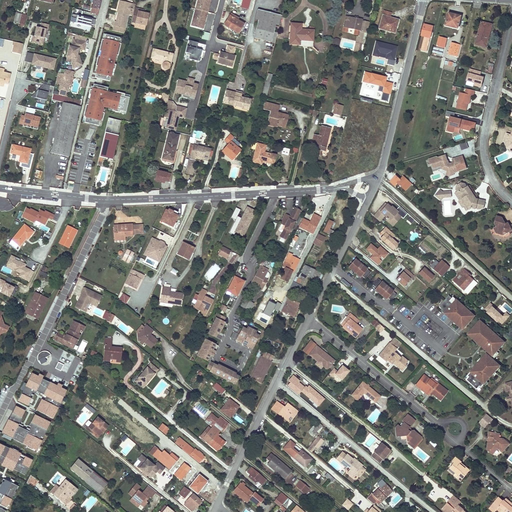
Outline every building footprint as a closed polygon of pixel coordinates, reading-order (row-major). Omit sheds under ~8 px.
[(93,0),(91,13),(98,14),(100,3),(98,3),(99,0),(93,0)] [(208,11),(210,0),(197,0),(192,25),(199,26),(200,23),(205,24),(206,20),(204,19),(205,15),(207,10),(208,11)] [(250,0),(242,0),(241,8),(248,9),(250,0)] [(115,21),(114,25),(125,27),(130,2),(126,2),(126,5),(119,3),(118,9),(119,9),(118,12),(116,21),(115,21)] [(145,29),(147,20),(148,14),(144,13),(138,12),(139,9),(135,8),(131,22),(135,23),(134,27),(145,29)] [(276,22),(280,23),(283,14),(258,8),(256,17),(260,18),(255,36),(272,40),(276,22)] [(378,28),(395,33),(396,28),(395,28),(397,21),(390,19),(390,17),(392,12),(383,10),(378,28)] [(458,29),(459,23),(460,17),(453,16),(453,14),(449,13),(446,26),(458,29)] [(96,19),(72,14),(70,21),(94,27),(96,19)] [(224,25),(231,29),(238,33),(244,24),(236,19),(229,15),(224,25)] [(348,28),(355,29),(354,34),(358,35),(359,35),(362,19),(346,16),(343,30),(347,31),(348,28)] [(395,28),(396,28),(399,19),(390,17),(390,19),(397,21),(395,28)] [(42,45),(46,29),(48,29),(49,24),(42,22),(40,27),(36,26),(34,36),(33,42),(42,45)] [(487,47),(490,33),(488,32),(490,24),(481,22),(478,33),(476,44),(487,47)] [(301,24),(291,23),(289,44),(299,44),(300,40),(313,41),(313,30),(304,29),(304,30),(301,30),(301,29),(301,24)] [(423,51),(423,50),(426,51),(429,36),(430,37),(432,26),(424,24),(422,35),(425,36),(421,51),(423,51)] [(118,55),(121,43),(119,42),(120,37),(106,33),(104,39),(102,38),(99,50),(102,51),(100,55),(98,55),(96,65),(98,65),(97,70),(95,77),(110,80),(111,74),(112,68),(115,69),(116,64),(114,63),(115,59),(116,54),(118,55)] [(437,46),(440,47),(444,48),(446,38),(439,37),(437,46)] [(84,49),(86,41),(74,38),(72,46),(70,46),(67,56),(73,57),(72,61),(76,67),(83,63),(79,55),(77,55),(78,52),(79,48),(81,48),(84,49)] [(198,43),(190,41),(187,53),(190,54),(188,60),(198,62),(201,51),(196,50),(198,43)] [(397,46),(375,41),(372,55),(379,57),(379,56),(386,58),(386,59),(388,59),(386,64),(393,66),(395,61),(394,60),(397,46)] [(24,44),(15,42),(13,52),(21,54),(24,44)] [(451,43),(449,54),(453,55),(454,50),(455,47),(456,48),(457,44),(451,43)] [(236,47),(228,45),(227,49),(230,50),(229,54),(226,53),(220,52),(219,55),(221,58),(218,60),(217,63),(228,66),(228,63),(233,65),(236,56),(233,55),(236,47)] [(168,68),(169,67),(173,54),(168,52),(167,54),(165,53),(165,52),(153,49),(151,58),(163,61),(162,65),(162,66),(163,68),(164,69),(166,70),(167,69),(168,68)] [(54,69),(56,59),(27,52),(25,61),(32,63),(32,62),(35,63),(35,65),(54,69)] [(0,81),(4,83),(4,82),(8,83),(10,74),(4,72),(5,69),(0,68),(0,81)] [(480,71),(470,68),(466,81),(473,83),(472,86),(480,88),(483,79),(478,77),(480,71)] [(68,91),(71,75),(73,76),(74,71),(65,69),(64,74),(58,72),(56,83),(60,84),(59,89),(68,91)] [(387,77),(365,72),(363,82),(379,86),(377,91),(382,92),(381,98),(388,100),(392,83),(386,82),(387,77)] [(187,82),(178,80),(175,92),(194,97),(197,85),(192,84),(193,80),(188,78),(187,82)] [(262,96),(267,97),(270,84),(268,83),(265,82),(262,96)] [(46,100),(50,85),(44,84),(43,85),(42,91),(38,90),(31,97),(46,100)] [(126,111),(130,97),(124,95),(125,93),(117,91),(116,94),(112,93),(109,92),(107,91),(108,89),(108,87),(94,84),(93,86),(92,89),(90,89),(89,94),(91,94),(89,104),(86,104),(84,116),(86,116),(85,122),(99,125),(100,120),(102,112),(103,108),(104,106),(109,107),(113,108),(112,110),(120,112),(121,110),(126,111)] [(469,104),(470,100),(471,95),(473,96),(474,91),(466,89),(465,94),(459,93),(456,107),(464,109),(466,103),(467,104),(469,104)] [(235,93),(226,90),(223,104),(242,109),(243,106),(250,107),(252,99),(241,97),(242,92),(236,91),(235,93)] [(173,101),(168,100),(165,116),(169,117),(167,128),(176,130),(179,117),(185,118),(187,109),(177,106),(173,101)] [(69,157),(81,106),(63,102),(51,152),(69,157)] [(267,124),(276,126),(276,125),(277,122),(286,124),(288,115),(280,113),(279,114),(277,113),(277,112),(279,106),(265,102),(263,109),(271,111),(267,124)] [(333,113),(336,115),(340,116),(343,106),(335,104),(333,113)] [(34,116),(35,109),(27,107),(25,114),(34,116)] [(454,113),(446,111),(445,116),(450,118),(446,131),(452,133),(453,131),(459,132),(460,128),(462,119),(453,117),(454,113)] [(39,125),(41,118),(34,116),(25,114),(25,116),(21,116),(19,124),(23,124),(24,123),(34,126),(35,124),(39,125)] [(121,121),(108,118),(107,122),(105,132),(117,135),(121,121)] [(476,122),(462,119),(460,128),(474,131),(476,122)] [(316,142),(316,143),(314,144),(313,149),(316,149),(320,151),(325,152),(331,129),(321,126),(319,136),(314,134),(313,141),(316,142)] [(117,135),(105,132),(101,147),(114,150),(117,135)] [(162,158),(172,161),(178,136),(168,133),(162,158)] [(511,135),(510,134),(506,133),(503,141),(505,142),(508,143),(507,148),(511,150),(511,135)] [(234,137),(230,134),(224,140),(228,143),(223,150),(233,159),(241,150),(230,141),(234,137)] [(275,159),(275,160),(276,155),(272,154),(264,152),(266,146),(257,143),(257,144),(255,150),(252,162),(261,164),(262,161),(273,164),(275,159)] [(211,148),(193,144),(190,157),(195,158),(195,157),(196,155),(208,158),(211,148)] [(28,164),(31,149),(13,145),(11,154),(20,156),(19,162),(28,164)] [(114,150),(101,147),(99,157),(111,160),(114,150)] [(289,156),(290,149),(283,148),(282,154),(289,156)] [(233,159),(223,150),(221,151),(231,160),(233,159)] [(467,168),(464,159),(460,161),(459,158),(452,160),(453,162),(452,164),(450,165),(449,164),(448,161),(446,162),(444,163),(443,161),(446,160),(444,156),(437,159),(435,158),(428,161),(430,167),(431,166),(433,170),(441,167),(442,169),(448,172),(450,173),(453,172),(454,174),(458,172),(467,168)] [(196,160),(189,159),(186,172),(192,173),(196,160)] [(171,173),(158,170),(156,180),(165,183),(165,181),(169,182),(171,173)] [(412,182),(404,175),(400,180),(395,175),(389,182),(394,186),(397,183),(405,190),(412,182)] [(465,206),(467,210),(472,207),(479,209),(484,208),(485,202),(479,200),(477,200),(475,196),(474,197),(472,194),(473,193),(469,187),(468,187),(465,184),(462,183),(458,186),(457,190),(459,192),(456,193),(461,201),(463,200),(467,205),(465,206)] [(470,186),(469,187),(473,193),(472,194),(474,197),(475,196),(477,200),(479,200),(470,186)] [(381,208),(374,216),(379,221),(384,215),(390,220),(392,218),(396,222),(401,216),(397,213),(398,212),(392,206),(391,207),(387,204),(387,205),(383,209),(381,208)] [(233,235),(234,233),(244,237),(256,211),(247,206),(241,218),(237,216),(240,210),(236,207),(231,218),(235,220),(229,233),(233,235)] [(291,229),(301,210),(294,207),(290,216),(286,214),(280,224),(285,226),(279,237),(286,240),(290,231),(289,231),(290,229),(291,229)] [(52,220),(54,215),(45,211),(44,212),(40,210),(38,213),(30,209),(30,210),(26,208),(22,217),(34,223),(35,220),(45,225),(48,218),(52,220)] [(166,210),(161,221),(174,228),(179,216),(173,213),(175,211),(169,208),(168,210),(166,210)] [(298,227),(313,234),(321,217),(314,214),(310,221),(303,218),(298,227)] [(511,234),(511,233),(511,224),(511,225),(509,222),(508,222),(506,223),(504,223),(504,221),(505,220),(502,219),(503,217),(497,216),(495,223),(497,226),(494,228),(497,233),(503,235),(504,231),(508,233),(510,232),(511,234)] [(327,234),(333,222),(329,220),(323,232),(327,234)] [(143,224),(132,225),(132,224),(113,225),(114,237),(125,237),(125,235),(133,235),(133,233),(143,232),(143,224)] [(18,244),(19,245),(24,239),(24,238),(25,237),(25,238),(27,239),(33,232),(25,225),(12,240),(10,243),(15,247),(18,244)] [(59,243),(64,245),(68,248),(77,230),(68,226),(59,243)] [(391,232),(386,227),(382,231),(385,234),(381,238),(393,249),(396,245),(387,237),(391,232)] [(323,248),(325,236),(317,234),(314,245),(323,248)] [(289,245),(291,246),(293,247),(298,237),(294,236),(289,245)] [(161,258),(167,247),(163,245),(162,246),(159,245),(160,244),(156,241),(156,240),(152,238),(144,254),(151,258),(153,254),(161,258)] [(183,243),(178,254),(187,259),(190,260),(193,253),(192,252),(194,249),(183,243)] [(372,255),(369,259),(378,266),(389,254),(380,246),(377,249),(371,243),(365,249),(372,255)] [(421,245),(419,248),(425,254),(427,251),(421,245)] [(231,250),(222,246),(218,255),(227,259),(231,250)] [(134,252),(127,249),(122,260),(129,263),(134,252)] [(293,272),(296,266),(299,260),(292,256),(292,254),(289,253),(285,259),(289,261),(280,278),(287,282),(292,272),(293,272)] [(29,281),(34,272),(24,267),(26,264),(19,261),(15,259),(16,258),(11,255),(7,264),(16,269),(15,270),(20,273),(19,276),(29,281)] [(395,263),(396,262),(397,261),(394,259),(389,255),(388,256),(388,257),(384,262),(381,265),(395,277),(396,276),(399,278),(404,273),(402,271),(403,270),(395,263)] [(366,267),(354,257),(347,265),(359,275),(361,274),(366,267)] [(444,273),(442,271),(447,266),(442,260),(438,264),(435,261),(430,267),(433,269),(441,276),(444,273)] [(305,265),(301,273),(306,276),(311,278),(315,270),(305,265)] [(261,290),(264,285),(267,280),(269,275),(269,274),(269,273),(269,272),(268,272),(268,271),(267,271),(267,270),(260,266),(251,284),(261,290)] [(365,276),(369,271),(366,267),(361,274),(365,276)] [(433,276),(424,268),(419,273),(428,282),(433,276)] [(144,275),(131,269),(129,273),(140,279),(142,279),(144,275)] [(464,290),(474,280),(470,277),(466,272),(467,271),(464,269),(459,274),(462,276),(456,283),(464,290)] [(321,273),(315,270),(311,278),(317,281),(321,273)] [(136,289),(140,279),(129,273),(124,283),(136,289)] [(402,281),(407,276),(404,273),(399,278),(402,281)] [(462,276),(459,274),(453,281),(456,283),(462,276)] [(227,291),(232,293),(237,295),(244,281),(239,279),(235,277),(227,291)] [(351,286),(343,278),(341,281),(349,288),(351,286)] [(13,295),(17,287),(15,286),(14,287),(6,283),(6,282),(0,279),(0,280),(0,286),(3,288),(1,292),(9,297),(10,294),(13,295)] [(392,290),(380,279),(373,287),(385,297),(386,296),(392,290)] [(171,287),(163,286),(160,300),(168,301),(168,303),(181,305),(183,293),(170,291),(171,287)] [(102,296),(84,287),(81,293),(82,293),(75,307),(81,310),(86,308),(89,301),(98,305),(102,296)] [(199,296),(197,300),(196,301),(194,304),(198,306),(197,308),(202,311),(200,314),(205,316),(213,300),(209,298),(207,300),(203,298),(207,291),(202,288),(198,296),(199,296)] [(391,299),(395,293),(392,290),(386,296),(391,299)] [(39,314),(40,312),(41,310),(40,309),(42,307),(43,307),(47,298),(35,293),(25,313),(34,317),(36,313),(39,314)] [(130,298),(124,294),(121,300),(127,303),(130,298)] [(449,296),(439,306),(442,309),(441,310),(447,316),(449,315),(451,317),(450,318),(457,325),(459,322),(465,327),(473,317),(468,312),(469,311),(453,297),(452,298),(449,296)] [(246,312),(247,311),(247,309),(249,310),(253,304),(244,299),(239,308),(246,312)] [(286,303),(284,307),(282,311),(293,317),(300,304),(290,300),(288,304),(286,303)] [(86,308),(81,310),(86,312),(90,303),(97,306),(98,305),(89,301),(86,308)] [(276,304),(269,301),(264,312),(270,315),(274,309),(278,310),(281,304),(277,302),(276,304)] [(486,310),(489,313),(493,308),(495,306),(491,304),(486,310)] [(503,317),(493,308),(489,313),(487,315),(498,324),(500,323),(503,325),(511,316),(507,313),(503,317)] [(341,323),(344,325),(352,333),(351,334),(355,337),(362,329),(359,326),(356,323),(359,320),(351,313),(348,316),(346,315),(340,322),(341,323)] [(219,334),(225,322),(223,321),(225,317),(218,314),(208,333),(215,337),(217,333),(219,334)] [(85,326),(73,320),(69,329),(70,330),(67,336),(61,333),(57,341),(68,346),(70,342),(74,343),(76,339),(77,339),(79,334),(78,333),(80,330),(83,331),(85,326)] [(479,322),(470,332),(476,337),(474,339),(481,346),(482,344),(484,346),(483,348),(490,353),(491,352),(494,355),(503,344),(500,341),(502,340),(486,326),(484,327),(479,322)] [(384,327),(379,323),(375,327),(375,328),(379,332),(384,327)] [(149,333),(152,329),(146,324),(145,327),(145,330),(142,330),(143,333),(138,333),(139,341),(140,342),(145,342),(152,348),(158,340),(151,335),(149,333)] [(344,325),(343,326),(351,334),(352,333),(344,325)] [(259,336),(243,327),(239,335),(245,338),(242,343),(247,346),(250,340),(255,343),(259,336)] [(245,338),(239,335),(236,340),(242,343),(245,338)] [(371,337),(364,351),(370,354),(376,339),(371,337)] [(112,338),(105,338),(104,344),(106,345),(104,360),(110,361),(110,358),(117,359),(117,358),(121,358),(121,352),(119,352),(119,347),(111,346),(112,338)] [(215,351),(210,348),(213,343),(205,339),(197,355),(204,359),(207,353),(213,356),(215,351)] [(253,349),(255,343),(250,340),(247,346),(253,349)] [(316,344),(310,340),(306,345),(311,349),(316,344)] [(397,349),(389,342),(380,354),(383,356),(381,358),(386,363),(387,361),(391,365),(392,363),(394,361),(396,363),(395,365),(403,371),(407,366),(405,365),(408,361),(402,356),(401,357),(394,352),(397,349)] [(215,351),(218,345),(213,343),(210,348),(215,351)] [(306,345),(302,350),(307,354),(311,349),(306,345)] [(332,360),(326,355),(327,354),(317,346),(310,354),(317,361),(315,363),(321,369),(324,366),(326,368),(332,360)] [(46,361),(44,358),(48,355),(45,351),(37,357),(42,364),(46,361)] [(210,362),(213,356),(207,353),(204,359),(210,362)] [(491,358),(489,356),(484,362),(481,360),(475,367),(476,368),(474,370),(473,369),(467,376),(468,377),(466,380),(477,389),(479,386),(481,388),(495,372),(493,371),(499,365),(491,358)] [(260,380),(264,373),(265,373),(271,362),(261,357),(252,376),(260,380)] [(335,360),(333,359),(332,360),(326,368),(328,369),(335,360)] [(63,365),(58,362),(55,369),(60,371),(63,365)] [(150,363),(134,382),(140,386),(143,383),(146,385),(158,370),(150,363)] [(218,366),(214,364),(211,370),(210,371),(214,373),(232,382),(236,384),(239,376),(236,374),(236,373),(219,365),(218,366)] [(350,371),(343,365),(338,371),(335,368),(330,374),(335,379),(337,376),(343,380),(350,371)] [(66,390),(61,388),(56,385),(42,378),(38,376),(31,373),(18,400),(28,405),(31,399),(29,398),(33,390),(46,396),(43,402),(41,401),(37,409),(40,411),(39,413),(52,419),(56,412),(54,411),(55,407),(57,408),(61,401),(59,399),(61,396),(63,397),(66,390)] [(251,378),(261,383),(265,373),(264,373),(260,380),(252,376),(251,378)] [(440,400),(447,391),(436,383),(435,384),(429,379),(426,377),(425,378),(422,376),(415,385),(421,390),(422,388),(429,393),(430,392),(432,394),(440,400)] [(7,391),(10,384),(5,381),(1,388),(7,391)] [(304,387),(300,384),(296,381),(294,383),(292,381),(288,385),(298,394),(300,392),(316,406),(320,401),(304,387)] [(375,402),(378,399),(380,396),(362,382),(351,395),(357,400),(364,392),(367,395),(371,398),(375,402)] [(222,395),(224,392),(226,390),(217,383),(213,387),(222,395)] [(234,412),(233,411),(236,408),(234,407),(236,405),(229,399),(227,398),(223,402),(225,404),(221,410),(230,417),(234,412)] [(326,405),(320,401),(316,406),(321,411),(326,405)] [(291,414),(294,409),(287,403),(284,407),(277,402),(271,408),(289,422),(294,416),(291,414)] [(321,411),(324,413),(326,415),(331,410),(326,405),(321,411)] [(27,435),(19,431),(20,429),(13,426),(14,424),(16,425),(19,418),(21,419),(24,412),(14,407),(1,434),(26,447),(26,448),(32,451),(32,450),(36,452),(41,442),(39,441),(40,438),(42,439),(48,427),(46,426),(48,423),(37,417),(36,418),(35,420),(32,419),(28,428),(30,429),(27,435)] [(213,424),(212,425),(214,426),(210,430),(204,437),(210,442),(209,444),(213,447),(217,451),(225,442),(216,435),(220,431),(222,432),(226,427),(211,414),(207,419),(213,424)] [(416,433),(415,431),(413,430),(410,430),(409,431),(407,429),(415,420),(408,414),(402,421),(404,422),(400,426),(397,424),(395,428),(395,436),(400,436),(401,439),(405,439),(406,443),(410,447),(413,446),(416,442),(416,439),(413,436),(416,433)] [(486,414),(481,419),(488,424),(492,419),(486,414)] [(97,417),(88,427),(91,429),(89,432),(96,438),(101,432),(102,433),(108,426),(97,417)] [(481,419),(479,422),(485,428),(488,424),(481,419)] [(314,424),(321,430),(323,427),(317,421),(314,424)] [(169,430),(162,424),(158,429),(165,434),(169,430)] [(321,430),(314,424),(308,431),(315,438),(315,437),(317,435),(321,430)] [(208,428),(200,437),(203,439),(209,444),(210,442),(204,437),(210,430),(208,428)] [(502,452),(509,443),(503,439),(498,438),(496,438),(496,433),(488,432),(487,437),(489,437),(490,437),(489,443),(487,443),(487,450),(494,451),(494,449),(497,449),(498,449),(502,452)] [(421,440),(421,437),(416,433),(413,436),(416,439),(416,442),(413,446),(410,447),(413,449),(421,440)] [(323,440),(317,435),(315,437),(315,438),(311,444),(316,448),(323,440)] [(182,448),(181,449),(187,453),(191,448),(178,438),(175,442),(182,448)] [(371,457),(379,463),(382,459),(383,460),(386,456),(385,455),(386,454),(387,455),(391,450),(382,443),(374,452),(374,453),(371,457)] [(19,458),(20,455),(17,454),(18,453),(12,449),(11,451),(0,445),(0,463),(2,465),(2,464),(13,470),(12,470),(20,474),(22,472),(25,473),(31,461),(25,457),(23,460),(19,458)] [(195,449),(193,450),(191,448),(187,453),(189,455),(190,455),(199,463),(204,457),(195,449)] [(159,450),(154,455),(162,462),(163,461),(171,467),(176,461),(161,449),(160,451),(159,450)] [(304,467),(308,463),(311,459),(301,450),(298,453),(296,456),(294,458),(304,467)] [(355,464),(351,461),(353,459),(347,454),(346,455),(342,452),(336,458),(340,461),(340,462),(346,468),(348,465),(352,467),(350,470),(355,474),(359,477),(365,470),(361,467),(362,465),(357,461),(355,464)] [(141,454),(138,459),(141,461),(143,461),(144,462),(139,468),(143,471),(142,472),(146,476),(147,475),(149,476),(153,476),(155,473),(154,472),(155,470),(157,471),(160,473),(165,467),(157,461),(154,465),(141,454)] [(267,464),(276,471),(284,479),(290,471),(271,454),(267,458),(270,461),(267,464)] [(462,462),(459,459),(456,457),(452,461),(454,463),(448,470),(454,475),(457,472),(463,478),(470,470),(461,463),(462,462)] [(99,493),(103,488),(107,483),(79,459),(74,466),(71,469),(99,493)] [(180,480),(187,472),(191,468),(184,463),(181,466),(179,465),(178,467),(176,469),(174,472),(175,473),(174,475),(178,479),(180,480)] [(247,472),(250,474),(258,481),(262,485),(266,479),(252,467),(247,472)] [(457,472),(454,475),(461,481),(463,478),(457,472)] [(332,482),(333,481),(335,479),(327,473),(324,476),(332,482)] [(248,476),(256,482),(258,481),(250,474),(248,476)] [(203,486),(204,487),(208,482),(199,475),(189,487),(197,494),(203,486)] [(77,489),(65,480),(59,487),(53,494),(61,501),(67,494),(71,497),(77,489)] [(304,494),(307,491),(309,488),(300,480),(295,486),(304,494)] [(13,497),(15,493),(14,493),(16,490),(15,489),(16,487),(12,485),(9,483),(5,481),(3,484),(2,483),(0,486),(0,485),(0,505),(3,508),(6,509),(7,506),(8,506),(13,497)] [(136,483),(128,493),(132,496),(132,497),(136,500),(135,501),(140,505),(140,504),(144,507),(148,502),(146,501),(144,499),(148,495),(149,497),(151,498),(156,491),(148,485),(142,493),(138,490),(141,487),(136,483)] [(380,503),(383,500),(386,497),(384,496),(391,490),(384,483),(372,494),(371,493),(366,498),(367,499),(374,505),(377,500),(380,503)] [(240,484),(233,491),(246,503),(249,499),(256,505),(261,500),(254,494),(253,495),(240,484)] [(179,493),(181,495),(182,496),(188,489),(185,487),(179,493)] [(287,497),(281,492),(275,498),(282,504),(287,497)] [(193,493),(186,500),(187,501),(191,504),(189,506),(188,508),(191,511),(195,507),(200,501),(201,500),(193,493)] [(447,502),(443,508),(447,511),(461,511),(462,511),(464,509),(458,505),(461,501),(454,495),(449,501),(452,503),(451,505),(447,502)] [(136,500),(132,497),(129,500),(138,507),(140,505),(135,501),(136,500)] [(498,498),(492,505),(496,509),(499,506),(502,509),(505,511),(510,511),(511,510),(511,503),(506,498),(503,501),(498,498)]
